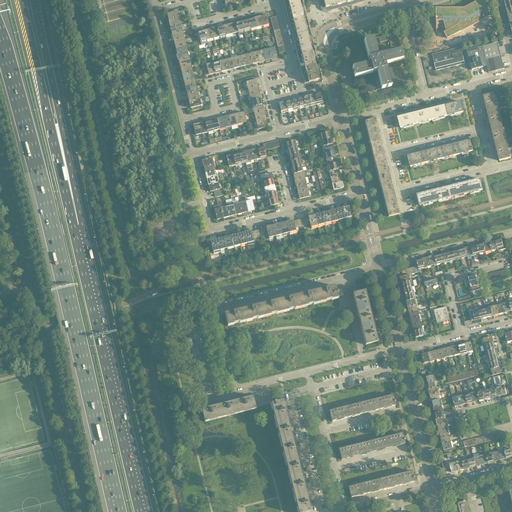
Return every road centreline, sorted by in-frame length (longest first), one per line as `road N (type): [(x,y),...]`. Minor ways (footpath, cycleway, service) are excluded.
road 1 (motorway): [(0,25),(120,511)]
road 2 (motorway): [(144,511),(54,120)]
road 3 (residential): [(308,373),(234,390),(214,309),(376,265)]
road 4 (residential): [(279,132),(263,69),(293,62),(278,2),(219,16)]
road 5 (residential): [(292,210),(209,231),(191,155)]
road 6 (residential): [(311,387),(290,395),(320,511)]
road 7 (residential): [(430,488),(397,350)]
road 8 (motorway): [(54,120),(18,0)]
road 9 (motorway): [(54,120),(31,0)]
